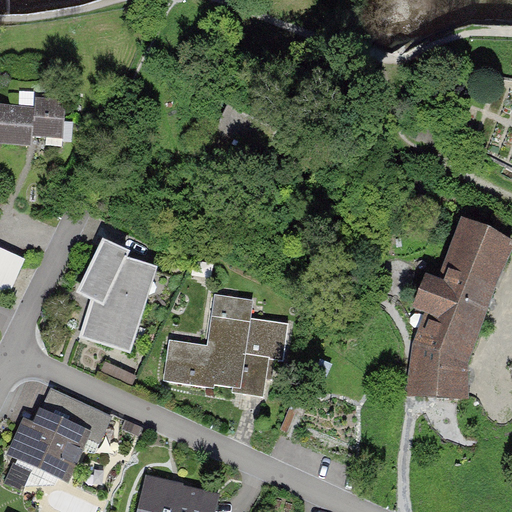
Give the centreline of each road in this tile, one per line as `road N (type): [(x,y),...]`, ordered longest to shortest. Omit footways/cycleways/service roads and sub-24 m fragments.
road 1 (residential): [(14,351),(365,511)]
road 2 (residential): [(14,351),(71,225)]
